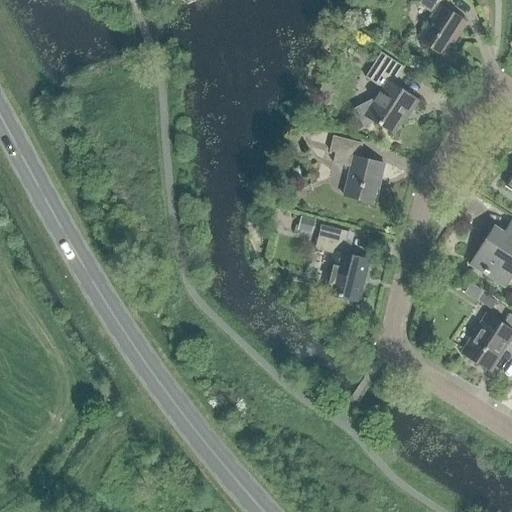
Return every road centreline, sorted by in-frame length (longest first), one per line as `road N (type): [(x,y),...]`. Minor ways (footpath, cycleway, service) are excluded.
road 1 (primary): [(261,511),(153,378),(0,118)]
road 2 (residential): [(511,433),(391,356),(389,340),(432,175),(485,94),(511,94)]
